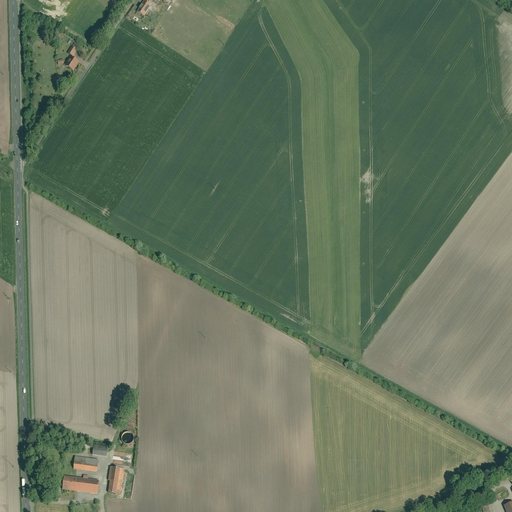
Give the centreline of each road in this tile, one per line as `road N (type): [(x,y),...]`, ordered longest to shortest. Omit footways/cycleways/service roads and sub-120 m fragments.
road 1 (tertiary): [(17,165),(26,511)]
road 2 (residential): [(17,165),(132,0)]
road 3 (tertiary): [(13,0),(17,165)]
